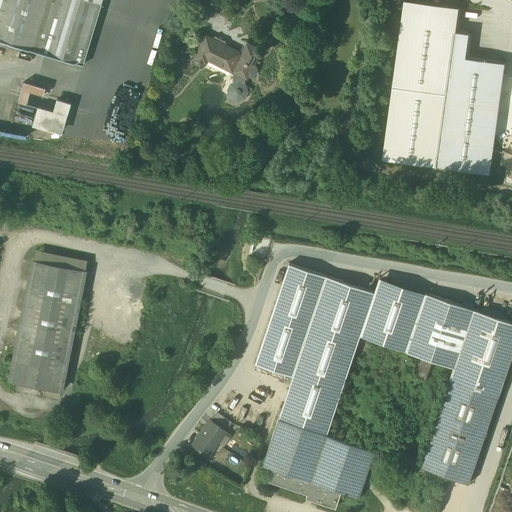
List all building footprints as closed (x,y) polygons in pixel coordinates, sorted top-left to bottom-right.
[(103,0),(0,0),(0,39),(84,64),(103,0)] [(505,62),(466,57),(469,33),(456,31),(459,7),(411,0),(404,0),(383,159),(490,173),(505,62)] [(208,33),(194,60),(205,66),(208,60),(232,73),(235,82),(229,84),(227,95),(235,102),(245,102),(250,91),(246,83),(248,79),(247,76),(260,51),(247,44),(243,52),(208,33)] [(23,81),(18,101),(39,107),(45,87),(23,81)] [(64,132),(70,101),(56,98),(53,109),(37,106),(32,126),(64,132)] [(21,103),(20,109),(35,113),(36,107),(21,103)] [(511,164),(499,162),(496,175),(511,178),(511,164)] [(91,272),(34,260),(10,383),(67,394),(91,272)] [(373,293),(287,263),(255,361),(292,375),(279,418),(326,435),(360,336),(454,369),(450,381),(498,398),(511,356),(511,321),(379,278),(373,293)] [(498,398),(450,381),(420,467),(470,486),(498,398)] [(211,417),(201,429),(218,442),(227,430),(211,417)] [(326,435),(279,418),(264,465),(359,498),(373,452),(326,435)] [(201,429),(192,442),(208,454),(218,442),(201,429)]
